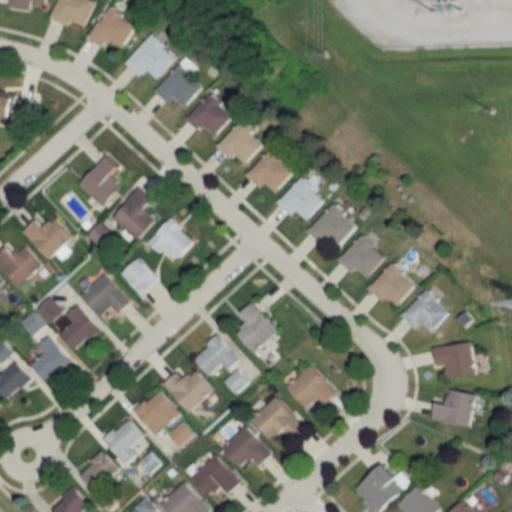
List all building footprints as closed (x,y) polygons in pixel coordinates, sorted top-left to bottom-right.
[(44,0),(11,0),(11,6),(44,9),(44,0)] [(58,0),(51,15),(82,31),(97,0),(58,0)] [(109,38),(123,46),(138,22),(109,4),(89,37),(104,46),(109,38)] [(126,61),(140,76),(148,68),(157,78),(178,57),(154,33),(126,61)] [(184,107),(203,88),(191,76),(198,69),(187,58),(156,90),(170,104),(176,98),(184,107)] [(0,113),(26,118),(30,99),(0,93),(0,113)] [(205,126),(215,136),(235,117),(212,93),(187,118),(200,130),(205,126)] [(218,146),(232,159),(236,155),(245,163),(265,143),(241,121),(218,146)] [(295,172),(272,149),(248,174),(261,188),(267,182),(276,191),(295,172)] [(112,176),(120,168),(107,156),(81,184),(105,206),(123,187),(112,176)] [(279,201),(292,215),(298,210),(307,219),(326,200),(303,177),(279,201)] [(146,210),(155,199),(139,187),(115,219),(141,239),(157,218),(146,210)] [(309,230),(321,242),(327,236),(338,247),(359,227),(336,203),(309,230)] [(74,236),(56,217),(44,228),(37,220),(25,231),(51,259),(74,236)] [(150,241),(161,252),(168,245),(181,257),(197,240),(173,218),(150,241)] [(103,248),(115,234),(102,222),(90,236),(103,248)] [(351,273),(362,268),(365,273),(385,263),(372,237),(340,253),(351,273)] [(16,256),(8,247),(0,253),(0,262),(20,286),(44,265),(27,246),(16,256)] [(122,273),(141,294),(157,278),(139,258),(122,273)] [(370,287),(384,301),(390,296),(398,304),(417,286),(395,263),(370,287)] [(132,301),(106,273),(83,295),(103,315),(113,306),(120,313),(132,301)] [(452,311),(428,289),(404,315),(418,327),(423,322),(433,331),(452,311)] [(263,358),(277,345),(272,339),(281,330),(254,301),(242,313),(250,321),(238,331),(263,358)] [(74,322),(63,331),(77,349),(100,329),(80,305),(68,315),(74,322)] [(211,374),(223,364),(229,370),(241,359),(219,335),(195,357),(211,374)] [(72,359),(51,336),(40,346),(46,352),(33,364),(49,381),(72,359)] [(434,346),(436,364),(448,363),(449,376),(476,373),(473,342),(434,346)] [(0,376),(0,388),(10,399),(33,377),(17,360),(0,376)] [(318,396),(326,405),(339,392),(312,364),(289,387),(308,406),(318,396)] [(180,373),(168,379),(186,410),(215,394),(200,369),(184,379),(180,373)] [(437,400),(434,418),(472,425),(477,393),(451,388),(448,403),(437,400)] [(160,434),(183,413),(160,389),(137,410),(160,434)] [(283,430),(291,438),(304,426),(277,397),(254,419),(272,439),(283,430)] [(127,463),(139,454),(133,446),(145,435),(131,418),(106,438),(127,463)] [(272,457),(252,426),(225,443),(239,467),(255,458),(259,465),(272,457)] [(121,469),(104,451),(81,473),(97,491),(121,469)] [(193,475),(212,496),(224,485),(231,493),(243,483),(218,454),(193,475)] [(397,476),(387,464),(356,490),(375,511),(379,511),(413,483),(403,471),(397,476)] [(170,511),(211,511),(213,511),(188,482),(163,503),(170,511)] [(400,504),(406,511),(440,511),(443,509),(421,485),(400,504)] [(82,511),(91,504),(76,488),(50,511),(82,511)] [(452,511),(476,511),(466,500),(452,511)]
